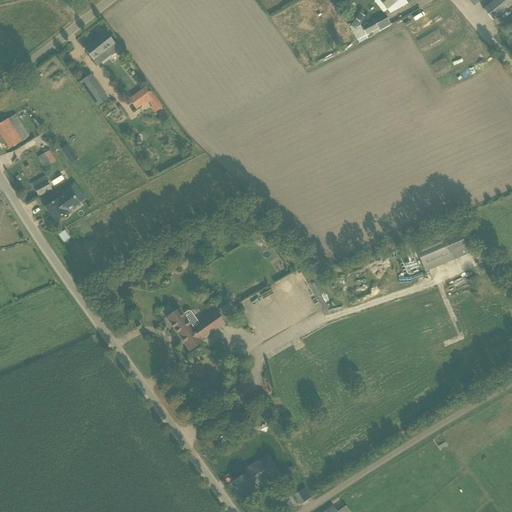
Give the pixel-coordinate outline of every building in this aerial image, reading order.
[(379,0),(387,10),(399,0),(379,0)] [(492,20),(499,14),(511,4),(511,0),(496,0),(484,10),(492,20)] [(361,26),(366,18),(359,13),(349,27),(356,40),(366,36),(366,37),(379,30),(374,21),(362,28),(361,26)] [(117,47),(115,45),(106,33),(92,44),(94,46),(86,52),(97,66),(105,60),(103,57),(117,47)] [(79,83),(89,98),(102,90),(91,74),(79,83)] [(128,99),(136,110),(152,98),(145,88),(128,99)] [(22,141),(9,119),(0,124),(0,133),(9,149),(22,141)] [(64,155),(71,150),(67,145),(61,150),(64,155)] [(43,168),(55,162),(50,151),(37,158),(43,168)] [(39,197),(47,192),(52,190),(45,177),(31,184),(39,197)] [(70,191),(46,208),(55,221),(79,205),(70,191)] [(474,251),(463,225),(414,246),(425,272),(474,251)] [(63,243),(70,239),(65,231),(58,235),(63,243)] [(196,261),(203,268),(208,262),(201,256),(196,261)] [(224,316),(229,312),(224,305),(219,309),(224,316)] [(193,328),(180,309),(166,319),(189,351),(203,341),(202,340),(225,324),(217,312),(213,314),(212,312),(199,321),(200,323),(193,328)] [(259,427),(263,417),(253,414),(249,424),(259,427)] [(218,444),(230,438),(225,427),(212,434),(218,444)] [(246,474),(232,482),(241,497),(255,489),(274,477),(266,463),(246,474)] [(291,474),(296,471),(293,465),(288,468),(291,474)] [(273,511),(290,502),(283,489),(266,499),(273,511)]
